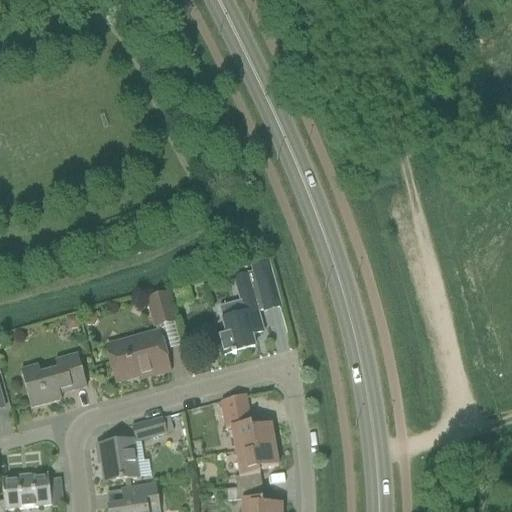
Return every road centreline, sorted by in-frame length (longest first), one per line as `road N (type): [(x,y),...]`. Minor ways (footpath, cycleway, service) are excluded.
road 1 (secondary): [(381,511),(365,379),(340,285),(267,103),(210,0)]
road 2 (residential): [(77,432),(92,419),(268,371),(287,377),(296,390),(304,511)]
